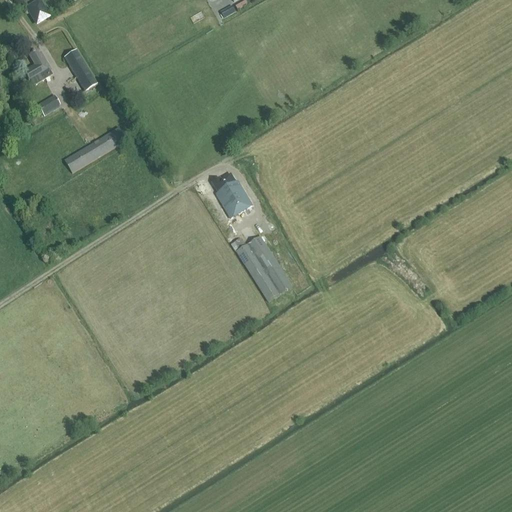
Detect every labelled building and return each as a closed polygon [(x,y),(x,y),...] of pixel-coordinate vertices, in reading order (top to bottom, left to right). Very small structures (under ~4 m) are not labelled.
[(38,0),(24,9),(36,27),(51,18),(39,0),(38,0)] [(239,11),(248,6),(246,1),(237,7),(239,11)] [(221,13),(224,19),(235,13),(232,7),(221,13)] [(85,92),(97,85),(76,51),(64,58),(85,92)] [(39,55),(37,52),(29,57),(34,66),(24,73),(29,81),(30,81),(34,88),(53,76),(49,70),(50,69),(41,54),(39,55)] [(54,96),(38,106),(43,116),(61,106),(54,96)] [(73,175),(128,141),(120,129),(65,162),(73,175)] [(253,208),(238,183),(236,184),(232,176),(222,181),(221,180),(213,184),(219,194),(216,195),(231,220),(253,208)] [(231,246),(237,253),(269,304),(293,289),(260,238),(247,247),(241,239),(231,246)]
